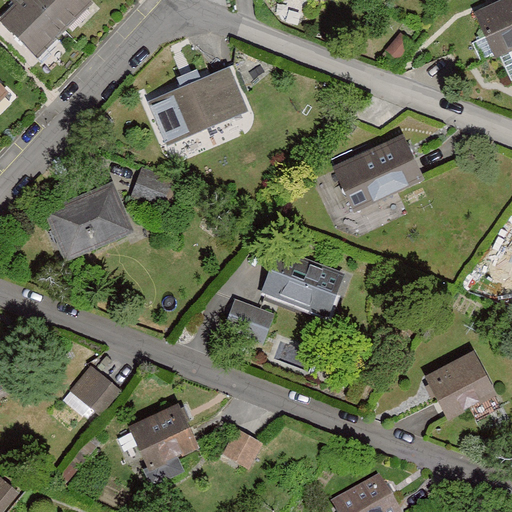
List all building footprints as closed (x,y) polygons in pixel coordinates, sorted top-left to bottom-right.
[(91,1),(90,0),(21,0),(3,19),(39,54),(91,1)] [(511,48),(511,0),(505,0),(479,12),(499,55),(511,48)] [(229,72),(171,93),(185,131),(243,111),(229,72)] [(405,134),(336,163),(354,205),(423,176),(405,134)] [(113,182),(48,208),(67,255),(133,228),(113,182)] [(282,248),(264,294),(331,319),(348,273),(282,248)] [(239,296),(227,324),(264,340),(276,313),(239,296)] [(474,351),(428,376),(452,419),(497,394),(474,351)] [(92,364),(65,398),(94,422),(122,387),(92,364)] [(180,405),(132,426),(151,467),(199,446),(180,405)] [(239,427),(225,453),(251,468),(266,441),(239,427)] [(0,475),(0,511),(4,511),(20,490),(0,475)] [(397,511),(380,482),(335,507),(338,511),(397,511)]
